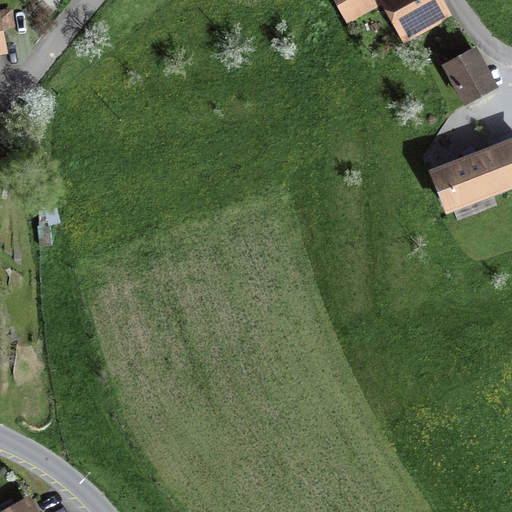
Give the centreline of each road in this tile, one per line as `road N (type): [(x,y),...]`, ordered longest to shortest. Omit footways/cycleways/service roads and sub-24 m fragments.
road 1 (residential): [(0,105),(87,0)]
road 2 (unclassified): [(0,441),(60,477),(98,511)]
